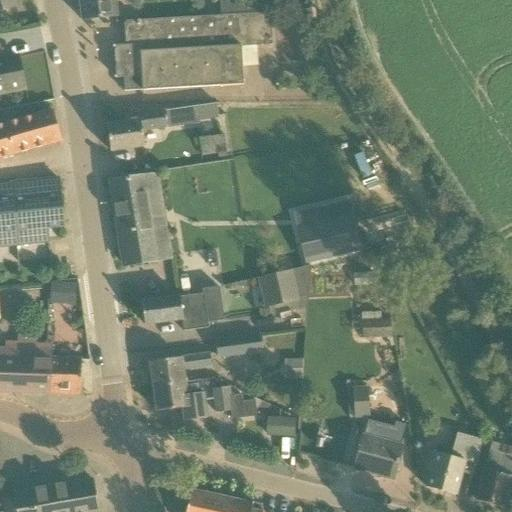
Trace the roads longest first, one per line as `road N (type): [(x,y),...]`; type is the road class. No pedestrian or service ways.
road 1 (residential): [(122,441),(52,0)]
road 2 (track): [(511,362),(424,198),(329,55),(317,0)]
road 3 (residential): [(385,511),(122,441)]
